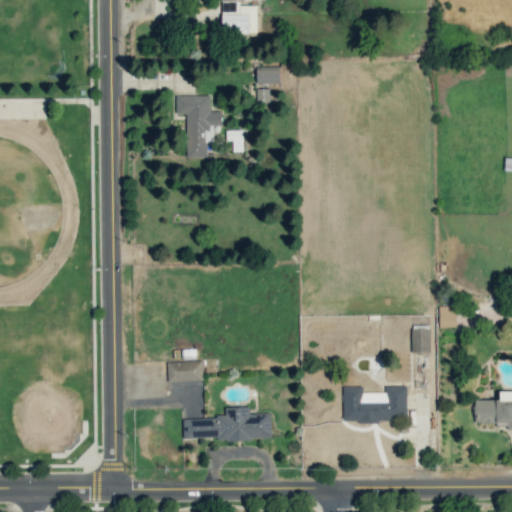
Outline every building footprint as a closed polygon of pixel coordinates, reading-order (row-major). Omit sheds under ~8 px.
[(256,33),(256,3),(261,3),(261,0),(220,0),(220,33),(256,33)] [(279,66),(255,67),(256,83),(279,83),(279,66)] [(256,88),(256,104),(272,104),(272,88),(256,88)] [(185,157),(206,157),(206,142),(212,142),(212,125),(221,125),(221,111),(209,111),(209,95),(175,95),(175,114),(185,114),(185,157)] [(438,327),(455,327),(455,306),(438,306),(438,327)] [(411,352),(429,352),(428,325),(410,325),(411,352)] [(202,380),(202,360),(166,361),(167,381),(202,380)] [(342,386),(342,421),(406,420),(406,386),(384,386),(384,392),(362,392),(362,386),(342,386)] [(474,399),(474,424),(507,424),(507,429),(511,429),(511,391),(499,391),(499,399),(474,399)] [(182,418),(182,440),(270,438),(270,413),(248,413),(248,407),(224,407),(224,417),(182,418)]
